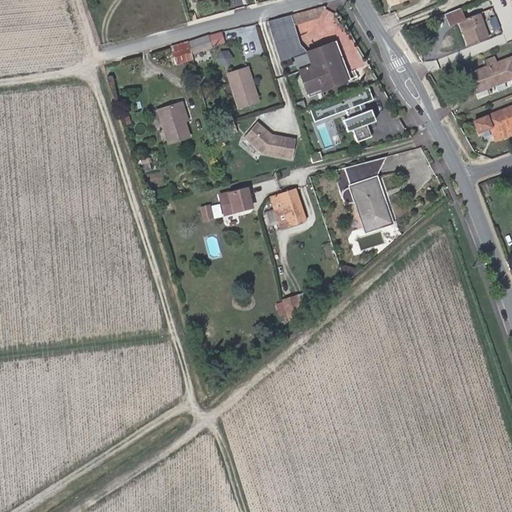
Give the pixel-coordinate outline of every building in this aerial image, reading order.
[(294,25),(319,17),(325,6),(322,6),(268,20),(274,42),(297,35),(294,25)] [(469,45),(488,38),(479,13),(463,18),(460,8),(445,14),(450,25),(460,21),(469,45)] [(185,40),(189,55),(213,47),(208,34),(185,40)] [(302,51),(297,35),(274,42),(280,58),(302,51)] [(307,52),(312,65),(299,70),(307,92),(344,78),(331,43),(307,52)] [(216,53),(219,66),(233,63),(231,50),(216,53)] [(476,92),(511,78),(511,56),(496,63),(489,66),(469,73),(476,92)] [(489,66),(496,63),(494,57),(486,59),(489,66)] [(257,100),(246,67),(227,73),(238,106),(257,100)] [(360,104),(374,99),(369,86),(350,92),(353,99),(337,104),(335,99),(316,106),(321,118),(345,110),(347,116),(362,110),(360,104)] [(182,102),(176,103),(181,120),(184,119),(187,118),(182,102)] [(168,141),(189,135),(184,119),(181,120),(176,103),(157,109),(168,141)] [(490,126),(493,133),(511,125),(511,105),(473,121),(478,131),(490,126)] [(372,137),(368,124),(378,121),(374,109),(347,118),(355,142),(372,137)] [(291,157),(295,139),(271,134),(256,121),(244,135),(262,151),(291,157)] [(137,125),(136,132),(144,133),(146,126),(137,125)] [(511,133),(511,125),(493,133),(496,140),(511,133)] [(320,152),(310,155),(312,163),(323,159),(320,152)] [(381,164),(385,156),(333,170),(343,198),(344,200),(343,202),(345,204),(348,201),(351,201),(353,201),(355,200),(364,229),(390,221),(372,167),(381,164)] [(151,157),(140,159),(142,171),(153,169),(151,157)] [(225,213),(251,206),(247,187),(221,194),(225,213)] [(305,219),(295,189),(271,196),(281,226),(305,219)] [(205,220),(214,218),(210,205),(201,207),(205,220)] [(360,239),(364,250),(384,241),(379,231),(360,239)] [(331,243),(322,244),(325,257),(334,256),(331,243)] [(282,299),(290,324),(302,313),(296,294),(282,299)]
